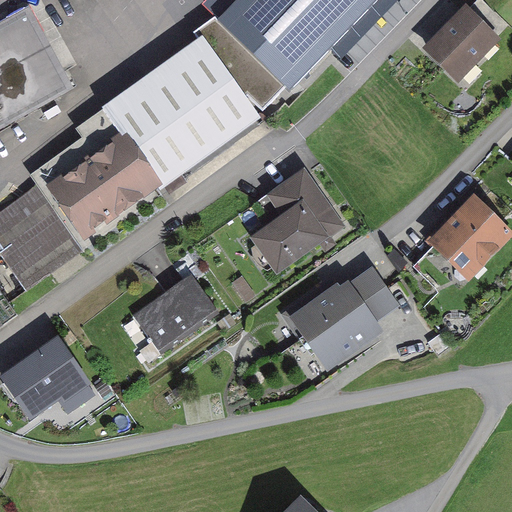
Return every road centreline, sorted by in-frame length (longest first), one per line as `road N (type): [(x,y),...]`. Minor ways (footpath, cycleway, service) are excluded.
road 1 (residential): [(0,442),(55,457),(96,453),(511,370)]
road 2 (residential): [(278,142),(0,343)]
road 3 (residential): [(511,114),(407,217),(337,265)]
